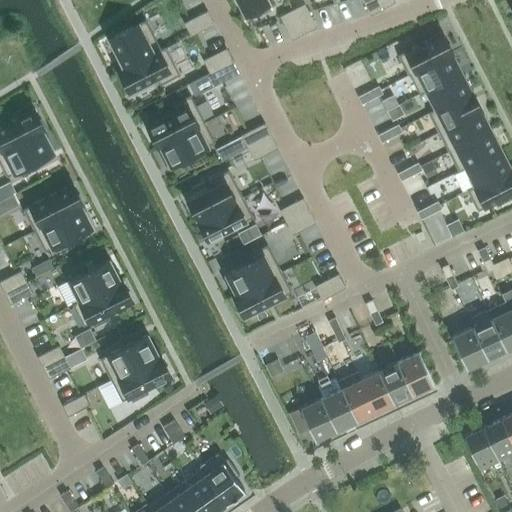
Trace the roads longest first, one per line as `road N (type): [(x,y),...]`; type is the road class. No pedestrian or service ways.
road 1 (residential): [(361,295),(247,64)]
road 2 (residential): [(461,402),(261,511)]
road 3 (residential): [(247,64),(443,0)]
road 4 (residential): [(0,315),(81,467)]
road 5 (residential): [(461,402),(401,276)]
road 6 (residential): [(81,467),(190,388)]
road 7 (residential): [(401,276),(511,222)]
